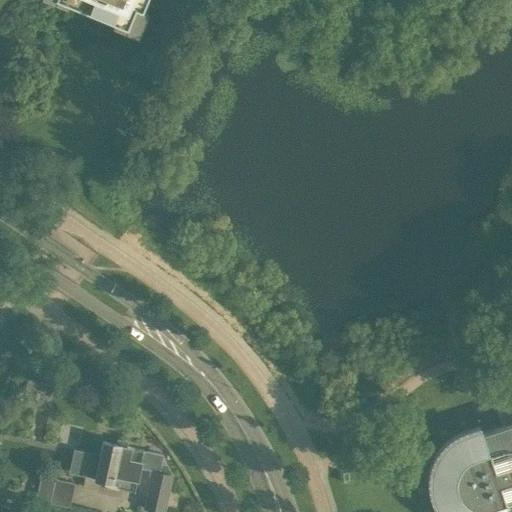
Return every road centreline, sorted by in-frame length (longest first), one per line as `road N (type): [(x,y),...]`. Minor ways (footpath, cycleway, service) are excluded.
road 1 (primary): [(226,403),(185,345),(147,313),(0,213)]
road 2 (primary): [(0,241),(226,403)]
road 3 (primary): [(277,511),(226,403)]
